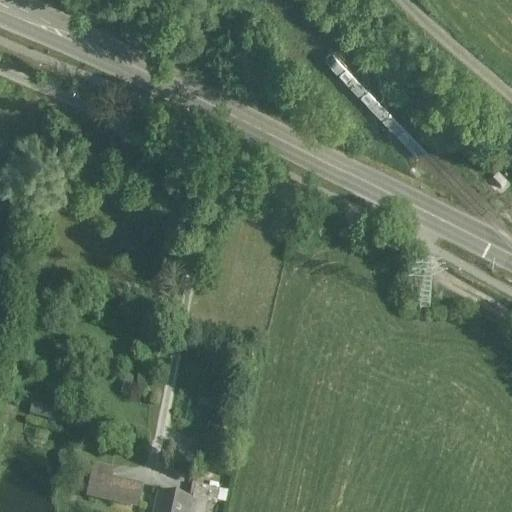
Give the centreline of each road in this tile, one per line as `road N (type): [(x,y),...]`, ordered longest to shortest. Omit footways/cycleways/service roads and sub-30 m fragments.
road 1 (primary): [(7,0),(511,256)]
road 2 (track): [(304,153),(187,167),(93,106),(0,65)]
road 3 (track): [(429,214),(422,263),(511,322)]
road 4 (track): [(511,100),(400,0)]
